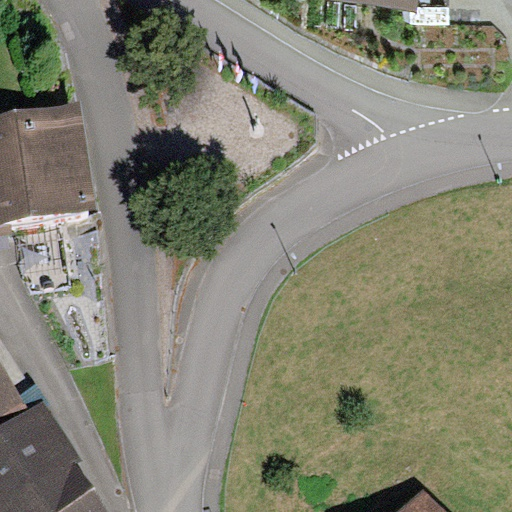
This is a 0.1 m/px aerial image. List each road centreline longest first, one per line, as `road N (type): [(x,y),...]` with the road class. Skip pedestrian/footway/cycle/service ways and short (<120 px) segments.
road 1 (residential): [(169,506),(116,137),(81,0)]
road 2 (residential): [(169,506),(232,279),(273,219),(403,156)]
road 3 (residential): [(184,0),(340,97),(403,156)]
road 4 (unknown): [(160,511),(0,316)]
